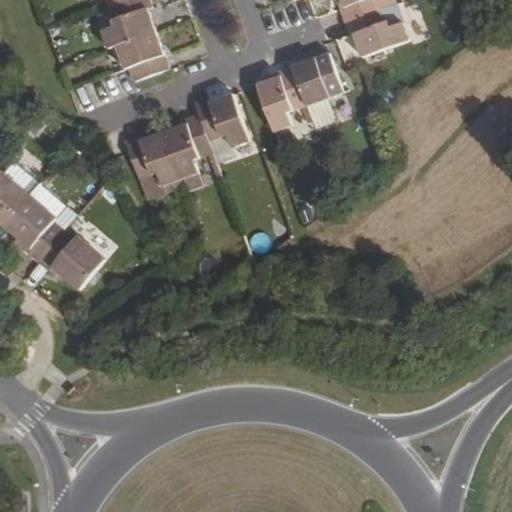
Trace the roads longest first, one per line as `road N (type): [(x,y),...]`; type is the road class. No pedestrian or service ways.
road 1 (primary): [(350,431),(296,409),(238,404),(154,429)]
road 2 (primary): [(511,372),(428,421),(350,431)]
road 3 (residential): [(242,61),(97,115)]
road 4 (primary): [(446,511),(467,453),(511,389)]
road 5 (residential): [(154,429),(33,415)]
